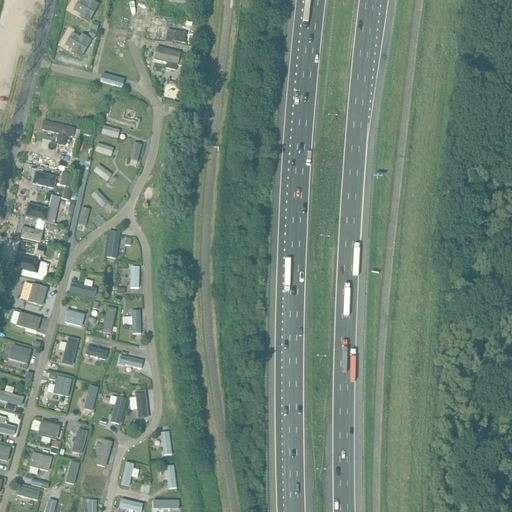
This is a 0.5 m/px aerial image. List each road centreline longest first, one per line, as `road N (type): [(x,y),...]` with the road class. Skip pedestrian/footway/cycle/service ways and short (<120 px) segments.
road 1 (motorway): [(344,511),(347,275),(370,0)]
road 2 (motorway): [(314,0),(294,270),(293,511)]
road 3 (unclassified): [(0,188),(50,0)]
